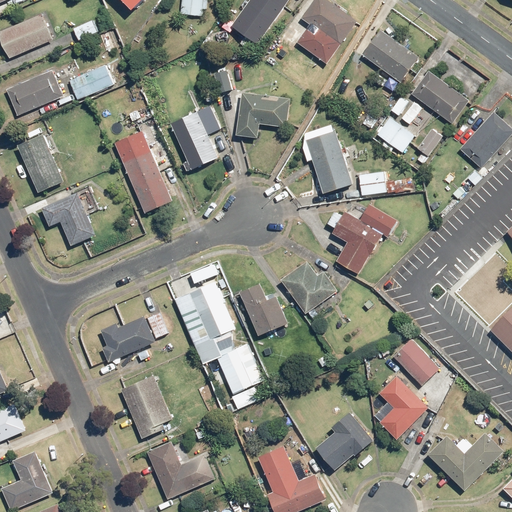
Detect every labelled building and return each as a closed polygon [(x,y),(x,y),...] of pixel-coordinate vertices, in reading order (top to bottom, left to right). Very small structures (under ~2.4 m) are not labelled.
[(126,0),(136,9),(144,0),(126,0)] [(183,0),(180,15),(207,21),(212,0),(183,0)] [(253,0),(235,26),(262,45),(293,0),(253,0)] [(332,63),(363,19),(336,0),(318,0),(306,17),(314,23),(301,41),(332,63)] [(5,31),(17,57),(57,39),(45,13),(5,31)] [(97,20),(78,28),(83,39),(102,31),(97,20)] [(389,28),(368,55),(403,82),(424,55),(389,28)] [(229,68),(215,72),(222,95),(237,91),(229,68)] [(78,79),(86,98),(111,88),(104,69),(78,79)] [(8,92),(20,117),(63,96),(51,71),(8,92)] [(435,73),(419,95),(460,125),(476,103),(435,73)] [(295,95),(248,94),(248,122),(294,123),(295,95)] [(202,109),(177,120),(200,173),(225,162),(202,109)] [(391,116),(380,134),(407,150),(418,133),(391,116)] [(511,129),(500,117),(468,147),(485,165),(511,139),(511,129)] [(120,142),(146,212),(175,201),(149,131),(120,142)] [(311,141),(326,190),(357,180),(341,132),(311,141)] [(441,132),(426,150),(433,156),(448,138),(441,132)] [(25,145),(43,190),(68,179),(50,135),(25,145)] [(466,150),(453,140),(440,155),(453,165),(466,150)] [(364,173),(367,195),(395,191),(392,169),(364,173)] [(49,206),(57,226),(64,223),(75,244),(101,230),(80,192),(66,199),(49,206)] [(377,203),(367,221),(389,233),(399,216),(377,203)] [(361,275),(372,256),(373,256),(385,236),(349,215),(337,234),(350,242),(338,262),(361,275)] [(511,228),(511,230),(511,231),(511,313),(497,328),(511,342),(511,228)] [(320,261),(290,282),(312,312),(342,290),(320,261)] [(240,348),(232,332),(241,328),(220,281),(207,287),(206,285),(175,299),(205,364),(240,348)] [(278,304),(269,283),(247,293),(265,335),(287,326),(294,323),(284,295),(276,298),(279,304),(278,304)] [(163,313),(155,316),(162,335),(170,332),(163,313)] [(102,335),(111,359),(159,340),(149,316),(102,335)] [(415,338),(397,354),(425,385),(443,369),(415,338)] [(233,390),(265,378),(255,349),(222,361),(233,390)] [(0,394),(11,389),(1,367),(0,367),(0,394)] [(157,374),(126,387),(146,436),(178,423),(157,374)] [(385,391),(398,406),(383,422),(400,438),(431,406),(422,398),(403,375),(385,391)] [(0,412),(0,441),(30,431),(20,405),(0,412)] [(322,448),(340,469),(359,453),(360,454),(379,439),(355,411),(337,426),(341,431),(322,448)] [(490,432),(469,452),(450,433),(432,452),(470,489),(488,471),(487,470),(508,450),(490,432)] [(198,489),(197,488),(222,477),(209,450),(188,460),(177,437),(149,450),(173,500),(198,489)] [(282,511),(300,511),(330,499),(320,474),(305,481),(289,443),(262,455),(279,492),(275,493),(282,511)] [(7,486),(16,509),(58,492),(48,469),(40,449),(17,458),(25,478),(7,486)]
